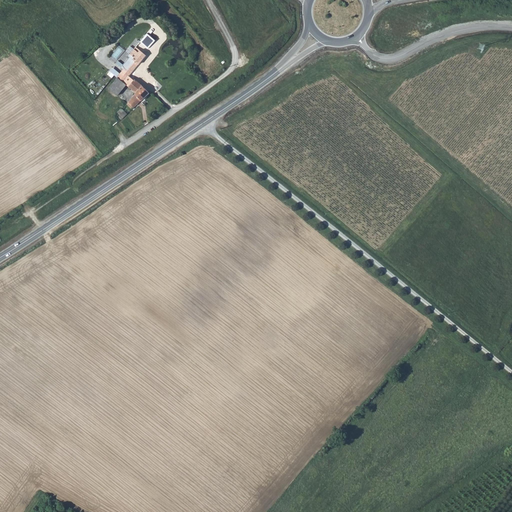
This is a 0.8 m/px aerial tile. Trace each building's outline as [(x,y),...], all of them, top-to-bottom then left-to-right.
[(154,41),(146,35),(146,34),(139,43),(147,49),(154,41)] [(117,77),(116,78),(130,89),(137,81),(135,80),(134,81),(128,76),(144,56),(135,48),(133,49),(131,48),(129,50),(131,52),(129,54),(128,53),(125,55),(128,57),(121,66),(124,69),(121,72),(117,77)] [(137,81),(130,89),(138,93),(144,87),(137,81)] [(138,93),(137,95),(143,100),(149,94),(144,87),(138,93)] [(137,95),(133,98),(140,104),(143,100),(137,95)] [(133,98),(129,104),(134,109),(140,104),(133,98)] [(122,107),(117,112),(122,118),(128,113),(122,107)]
